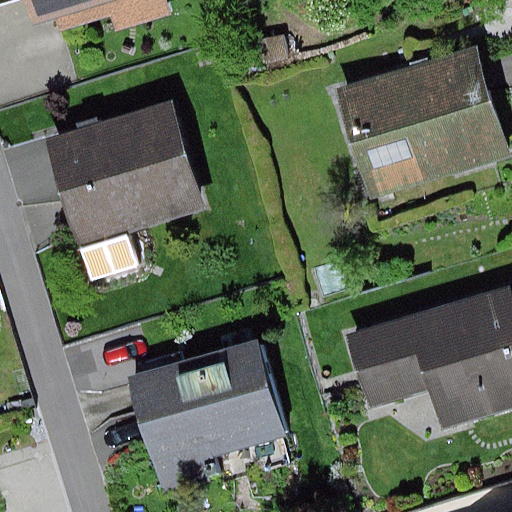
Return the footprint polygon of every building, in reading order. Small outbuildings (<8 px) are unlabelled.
[(3,0),(9,22),(89,0),(3,0)] [(511,107),(496,56),(363,97),(396,204),(511,168),(511,107)] [(198,107),(70,140),(98,248),(226,215),(198,107)] [(511,299),(364,339),(387,423),(453,405),(463,439),(511,425),(511,299)] [(285,350),(152,384),(176,482),(310,448),(285,350)]
